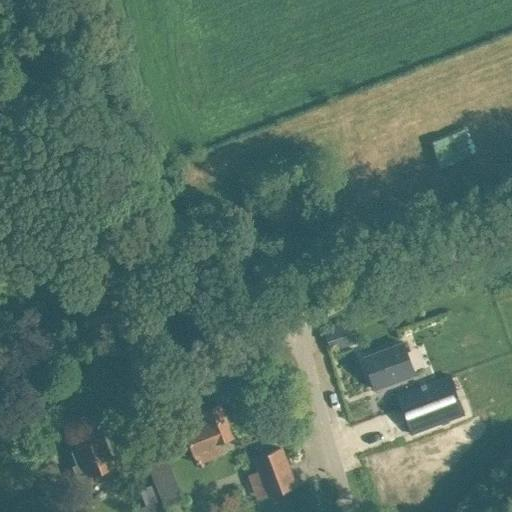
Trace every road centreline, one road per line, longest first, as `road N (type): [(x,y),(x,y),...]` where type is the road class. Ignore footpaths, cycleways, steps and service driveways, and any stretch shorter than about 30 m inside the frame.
road 1 (track): [(100,0),(194,364)]
road 2 (unclassified): [(303,330),(511,244)]
road 3 (unclassified): [(354,511),(303,330)]
